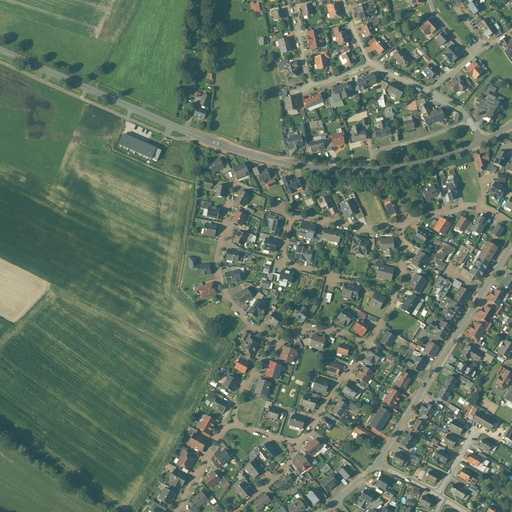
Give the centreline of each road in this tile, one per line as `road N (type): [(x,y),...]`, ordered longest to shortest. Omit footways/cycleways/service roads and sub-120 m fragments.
road 1 (tertiary): [(480,142),(388,169),(273,161),(0,50)]
road 2 (residential): [(482,290),(377,463)]
road 3 (residential): [(274,345),(220,283),(230,191)]
road 4 (residential): [(396,224),(401,278),(366,344)]
road 5 (residential): [(366,344),(297,447)]
